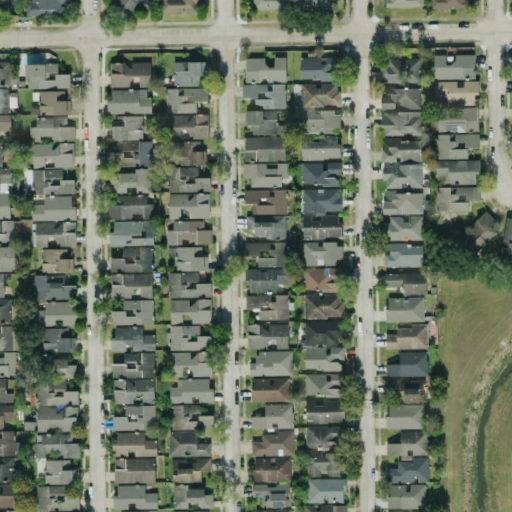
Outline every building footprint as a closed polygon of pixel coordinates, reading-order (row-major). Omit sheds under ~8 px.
[(0,0),(0,12),(11,12),(10,0),(0,0)] [(33,0),(33,3),(25,2),(25,14),(59,15),(59,3),(68,3),(67,0),(33,0)] [(117,0),(118,11),(151,10),(150,0),(117,0)] [(159,0),(159,13),(196,13),(196,2),(203,1),(202,0),(159,0)] [(252,0),(253,8),(286,9),(286,0),(252,0)] [(337,0),(296,0),(296,11),(332,11),(332,0),(338,0),(337,0)] [(466,8),(465,0),(429,0),(430,9),(466,8)] [(473,54),(433,55),(433,79),(473,78),(473,54)] [(337,57),(323,56),(323,58),(299,57),(299,80),(336,80),(337,57)] [(285,57),(272,57),(273,66),(264,66),(264,57),(244,58),(245,83),(285,82),(285,57)] [(379,65),(379,83),(419,81),(419,58),(402,59),(386,59),(387,65),(379,65)] [(0,84),(15,84),(15,74),(10,74),(10,60),(0,60),(0,84)] [(204,62),(173,61),(173,86),(198,86),(198,76),(204,76),(204,62)] [(109,63),(110,87),(150,86),(149,62),(109,63)] [(55,74),(55,80),(46,80),(47,72),(57,72),(57,64),(25,63),(25,88),(69,89),(69,74),(55,74)] [(433,81),(434,97),(445,97),(445,105),(477,105),(477,81),(433,81)] [(242,98),(254,97),(254,108),(285,108),(284,83),(241,84),(242,98)] [(300,83),(300,106),(338,106),(338,83),(300,83)] [(207,101),(206,87),(164,89),(165,113),(195,112),(195,102),(207,101)] [(418,87),(383,88),(383,97),(379,97),(379,109),(419,108),(418,87)] [(0,111),(15,111),(15,89),(0,89),(0,111)] [(151,113),(151,97),(146,97),(146,89),(110,89),(111,99),(106,99),(107,113),(151,113)] [(38,115),(69,114),(69,100),(63,100),(63,90),(38,91),(38,115)] [(436,131),(477,132),(477,108),(437,108),(436,131)] [(277,110),(249,111),(249,134),(278,134),(277,110)] [(338,127),(339,111),(300,111),(300,132),(331,133),(331,127),(338,127)] [(419,112),(381,113),(381,135),(420,134),(419,112)] [(0,114),(0,131),(10,131),(10,115),(0,114)] [(166,115),(167,139),(207,138),(207,114),(166,115)] [(111,140),(142,140),(142,116),(123,116),(123,125),(110,126),(111,140)] [(28,141),(39,141),(39,136),(50,136),(50,141),(73,141),(74,126),(66,126),(66,117),(35,117),(35,127),(29,127),(28,141)] [(436,158),(466,159),(466,148),(478,148),(478,134),(436,134),(436,158)] [(284,160),(284,136),(243,137),(244,162),(284,160)] [(301,159),(338,159),(338,138),(309,138),(309,137),(301,137),(301,159)] [(397,161),(421,160),(420,139),(381,139),(381,162),(397,161)] [(137,166),(157,165),(156,140),(135,141),(137,166)] [(205,165),(205,151),(199,150),(199,141),(171,141),(171,164),(205,165)] [(31,144),(32,168),(73,167),(72,143),(31,144)] [(123,153),(108,152),(108,165),(122,165),(123,153)] [(479,161),(436,160),(436,184),(476,184),(476,173),(479,173),(479,161)] [(288,177),(287,163),(268,163),(242,163),(242,178),(249,178),(250,187),(281,186),(281,177),(288,177)] [(300,163),(301,185),(339,184),(339,163),(300,163)] [(421,164),(382,165),(383,188),(421,187),(421,164)] [(197,178),(197,166),(166,167),(167,192),(210,190),(209,177),(197,178)] [(0,218),(8,218),(8,184),(11,184),(11,168),(0,167),(0,218)] [(110,193),(125,192),(125,187),(135,187),(135,192),(149,192),(149,168),(135,169),(135,172),(110,173),(110,193)] [(27,194),(74,193),(74,180),(61,180),(61,169),(27,170),(27,194)] [(437,211),(467,212),(467,201),(479,201),(479,187),(437,186),(437,211)] [(302,239),(341,238),(340,227),(337,227),(337,212),(340,212),(339,188),(301,189),(301,215),(302,239)] [(251,214),(286,213),(285,189),(243,190),(243,204),(250,203),(251,214)] [(382,215),(422,213),(421,191),(385,192),(385,199),(381,199),(382,215)] [(208,194),(168,193),(167,218),(208,218),(208,194)] [(31,220),(75,219),(74,208),(70,208),(70,195),(43,196),(43,203),(30,204),(31,220)] [(108,219),(151,218),(150,195),(108,196),(108,219)] [(455,240),(473,257),(500,228),(482,211),(455,240)] [(284,215),(246,216),(246,230),(253,230),(254,238),(285,237),(284,215)] [(421,216),(405,216),(405,218),(382,219),(382,238),(389,237),(389,240),(422,240),(421,216)] [(511,239),(511,218),(506,217),(502,238),(511,239)] [(0,220),(0,244),(12,244),(12,220),(0,220)] [(108,246),(152,245),(151,220),(112,221),(113,231),(108,231),(108,246)] [(165,245),(211,244),(210,229),(203,230),(203,220),(172,221),(172,230),(165,230),(165,245)] [(75,245),(74,221),(32,222),(33,246),(75,245)] [(244,243),(244,256),(256,255),(257,267),(287,266),(286,242),(272,242),(244,243)] [(302,265),(339,265),(339,243),(321,243),(302,243),(302,265)] [(384,266),(422,266),(423,244),(384,243),(384,266)] [(511,243),(508,243),(508,247),(500,247),(499,260),(511,261),(511,243)] [(0,268),(14,268),(14,246),(0,246),(0,268)] [(175,271),(207,270),(206,256),(201,256),(201,246),(167,247),(167,256),(175,256),(175,271)] [(41,273),(72,272),(71,258),(65,258),(65,248),(40,249),(41,273)] [(151,272),(151,248),(130,248),(130,255),(136,255),(136,263),(124,263),(124,258),(109,258),(109,272),(151,272)] [(288,284),(288,268),(244,269),(244,283),(248,283),(249,292),(276,292),(276,284),(288,284)] [(303,268),(303,290),(341,290),(341,268),(303,268)] [(168,297),(210,296),(210,283),(197,283),(197,272),(167,273),(168,297)] [(425,272),(383,273),(384,286),(402,286),(402,295),(425,294),(425,272)] [(151,273),(110,274),(111,298),(151,297),(151,273)] [(33,299),(75,299),(75,286),(63,286),(63,274),(33,275),(33,299)] [(287,319),(287,295),(244,295),(245,309),(257,308),(258,320),(287,319)] [(303,318),(340,317),(340,295),(303,295),(303,318)] [(422,297),(384,298),(385,322),(423,321),(422,297)] [(0,299),(0,320),(9,320),(9,299),(0,299)] [(152,324),(152,300),(122,300),(122,311),(110,311),(110,324),(152,324)] [(210,323),(210,300),(188,300),(169,300),(169,324),(181,324),(181,313),(190,313),(190,323),(210,323)] [(32,324),(61,324),(61,325),(76,325),(75,311),(71,311),(70,301),(44,302),(44,309),(32,310),(32,324)] [(304,345),(334,344),(334,338),(342,337),(341,321),(303,322),(304,345)] [(286,324),(246,324),(246,349),(266,348),(266,340),(275,340),(275,349),(287,349),(286,324)] [(384,335),(384,349),(426,348),(426,324),(409,324),(409,328),(395,328),(395,334),(384,335)] [(0,350),(16,350),(16,325),(0,325),(0,350)] [(198,325),(167,325),(167,350),(212,349),(211,336),(198,336),(198,325)] [(128,351),(154,350),(153,334),(142,335),(142,327),(114,327),(114,336),(109,336),(110,351),(128,351)] [(73,351),(72,337),(67,337),(66,328),(42,328),(42,352),(73,351)] [(304,370),(340,369),(340,360),(343,360),(343,347),(326,347),(303,348),(304,370)] [(291,350),(255,351),(255,362),(248,362),(248,375),(291,374),(291,350)] [(0,351),(0,375),(16,375),(15,351),(0,351)] [(153,377),(153,352),(122,353),(123,364),(111,364),(111,377),(153,377)] [(209,352),(169,353),(170,377),(210,376),(209,352)] [(398,352),(398,364),(384,364),(384,376),(426,375),(426,352),(398,352)] [(67,359),(49,359),(49,377),(74,378),(74,365),(66,364),(67,359)] [(304,374),(304,395),(342,396),(342,374),(327,373),(327,374),(304,374)] [(11,393),(5,393),(4,378),(0,378),(0,402),(11,402),(11,393)] [(212,402),(212,388),(208,388),(208,378),(175,379),(176,387),(168,387),(168,403),(212,402)] [(251,402),(288,401),(288,378),(251,378),(251,402)] [(153,430),(154,379),(112,379),(112,404),(124,404),(123,417),(112,416),(111,430),(153,430)] [(400,388),(400,380),(384,380),(384,393),(392,393),(392,403),(423,402),(422,388),(400,388)] [(76,431),(76,406),(77,406),(77,391),(65,391),(65,381),(35,381),(35,406),(35,430),(76,431)] [(305,401),(305,423),(343,422),(342,400),(305,401)] [(0,428),(2,428),(2,420),(14,420),(13,404),(0,404),(0,428)] [(170,405),(170,430),(212,428),(212,415),(200,415),(200,404),(170,405)] [(292,455),(291,404),(263,404),(263,416),(250,416),(250,428),(274,428),(274,434),(261,434),(261,439),(250,439),(250,456),(292,455)] [(423,404),(386,405),(387,429),(423,428),(423,404)] [(305,426),(304,448),(343,449),(344,427),(305,426)] [(0,455),(14,455),(14,430),(0,430),(0,455)] [(398,431),(399,443),(384,443),(385,456),(427,454),(426,430),(398,431)] [(195,431),(167,432),(167,456),(209,456),(209,443),(195,443),(195,431)] [(111,456),(126,456),(126,454),(156,455),(156,440),(143,440),(143,433),(116,432),(116,443),(112,443),(111,456)] [(33,435),(34,458),(44,458),(44,453),(54,452),(55,457),(78,457),(78,443),(71,443),(71,433),(33,435)] [(306,477),(322,477),(322,476),(338,476),(338,470),(345,470),(344,453),(306,454),(306,477)] [(12,457),(0,456),(0,479),(19,479),(19,469),(12,469),(12,457)] [(428,482),(427,456),(398,457),(398,468),(385,468),(385,483),(428,482)] [(289,458),(254,457),(253,481),(289,481),(289,458)] [(113,459),(114,482),(154,482),(153,458),(113,459)] [(171,460),(172,482),(200,482),(200,471),(209,471),(209,459),(171,460)] [(75,483),(74,469),(69,470),(69,460),(43,460),(44,484),(75,483)] [(343,478),(306,479),(307,503),(324,502),(324,503),(344,502),(343,478)] [(0,507),(14,507),(13,483),(0,484),(0,507)] [(172,508),(187,509),(188,502),(197,502),(197,508),(211,508),(212,494),(203,494),(203,488),(187,488),(187,485),(172,484),(172,508)] [(251,485),(251,497),(260,497),(260,508),(290,507),(289,495),(289,484),(251,485)] [(387,509),(425,508),(424,484),(387,485),(387,509)] [(144,493),(144,485),(116,486),(117,496),(112,496),(112,510),(156,508),(156,493),(144,493)] [(35,486),(36,511),(78,510),(77,497),(66,497),(65,486),(35,486)]
